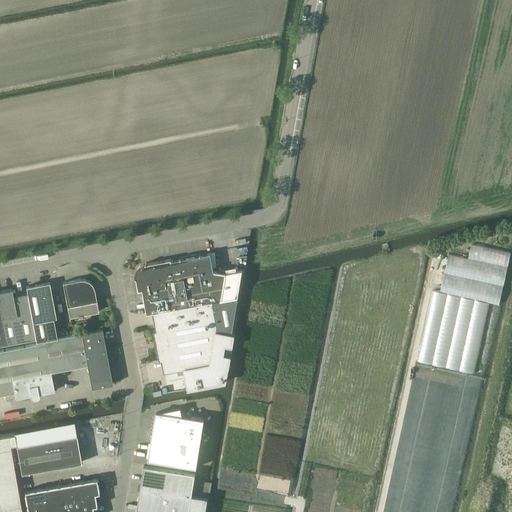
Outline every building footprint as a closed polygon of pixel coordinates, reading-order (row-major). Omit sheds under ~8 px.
[(492,237),(491,231),(475,234),(477,240),(492,237)] [(508,267),(511,252),(470,243),(467,258),(508,267)] [(135,277),(135,278),(136,278),(138,290),(142,289),(147,313),(152,312),(237,296),(242,270),(225,273),(214,271),(210,252),(171,260),(171,258),(146,263),(145,263),(143,264),(141,265),(139,266),(138,268),(136,271),(136,273),(135,275),(136,277),(135,277)] [(490,302),(500,304),(508,267),(448,255),(440,292),(447,293),(461,296),(474,299),(490,302)] [(96,300),(94,289),(92,284),(88,281),(84,279),(79,279),(62,282),(66,305),(96,300)] [(32,321),(53,317),(56,317),(49,281),(25,286),(32,321)] [(0,313),(6,344),(35,338),(32,321),(26,293),(13,296),(12,289),(0,290),(0,313)] [(432,290),(417,362),(432,365),(447,293),(440,292),(432,290)] [(447,293),(432,365),(446,368),(461,296),(447,293)] [(237,296),(152,312),(156,330),(153,330),(159,361),(162,360),(164,372),(184,368),(187,389),(226,382),(234,334),(231,333),(237,296)] [(461,296),(446,368),(459,371),(474,299),(461,296)] [(475,374),(490,302),(474,299),(459,371),(475,374)] [(66,305),(69,316),(77,315),(78,316),(81,315),(81,314),(98,311),(96,300),(66,305)] [(35,338),(35,341),(57,337),(53,317),(32,321),(35,338)] [(112,383),(102,330),(81,334),(86,364),(91,387),(112,383)] [(81,334),(44,341),(50,371),(86,364),(81,334)] [(44,341),(0,349),(0,393),(13,391),(14,397),(30,394),(31,396),(33,398),(37,397),(39,395),(38,393),(54,390),(50,371),(44,341)] [(148,459),(196,467),(204,419),(182,415),(180,407),(155,412),(148,459)] [(74,423),(14,434),(21,472),(81,462),(74,423)] [(24,511),(11,434),(0,435),(0,511),(24,511)] [(144,465),(137,508),(158,511),(204,511),(207,497),(191,495),(195,473),(144,465)] [(94,493),(98,492),(96,478),(24,490),(27,511),(92,511),(92,505),(96,505),(94,493)]
